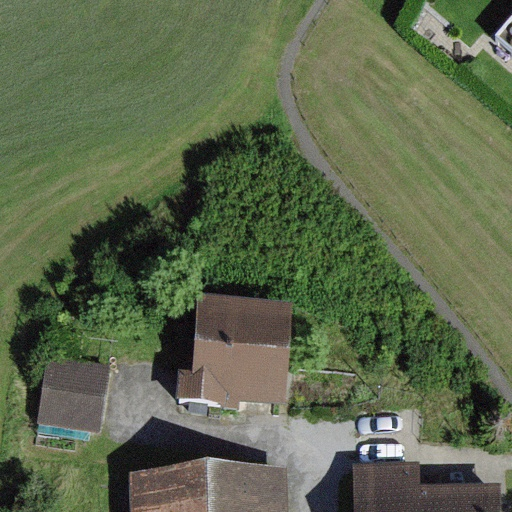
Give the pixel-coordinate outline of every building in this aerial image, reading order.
[(511,13),(500,28),(511,38),(511,13)] [(194,418),(287,429),(296,349),(204,339),(194,418)] [(45,429),(111,434),(117,362),(50,357),(45,429)] [(358,468),(359,511),(500,511),(500,492),(418,495),(417,466),(358,468)] [(130,511),(288,511),(288,486),(130,490),(130,511)]
